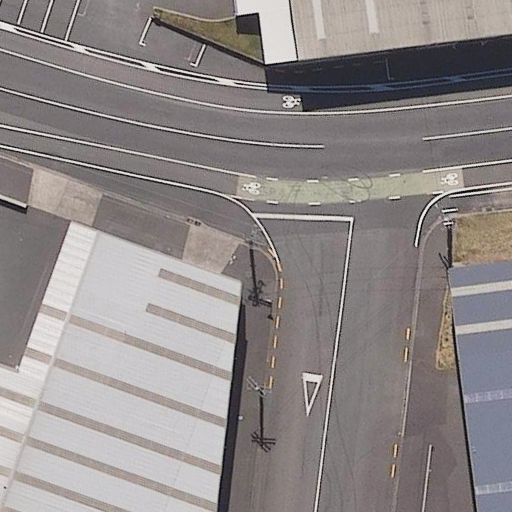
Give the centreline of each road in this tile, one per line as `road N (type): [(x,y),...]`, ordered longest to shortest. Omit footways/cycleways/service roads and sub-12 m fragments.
road 1 (tertiary): [(0,76),(242,139),(367,147)]
road 2 (unclassified): [(367,147),(322,511)]
road 3 (tertiary): [(367,147),(511,128)]
